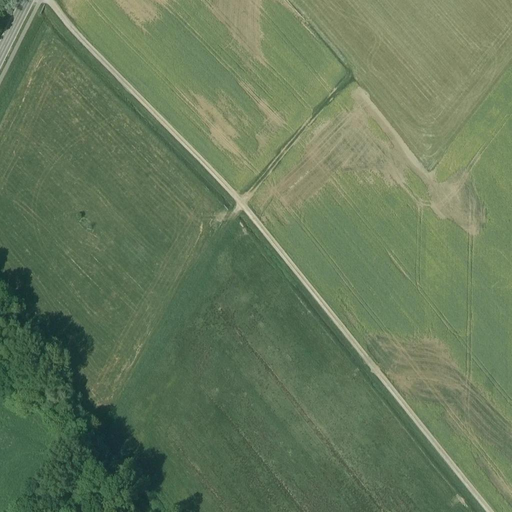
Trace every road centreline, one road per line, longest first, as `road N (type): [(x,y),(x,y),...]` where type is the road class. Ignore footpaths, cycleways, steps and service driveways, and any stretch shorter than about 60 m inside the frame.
road 1 (track): [(491,511),(248,211),(47,0)]
road 2 (track): [(114,441),(239,223),(358,77)]
